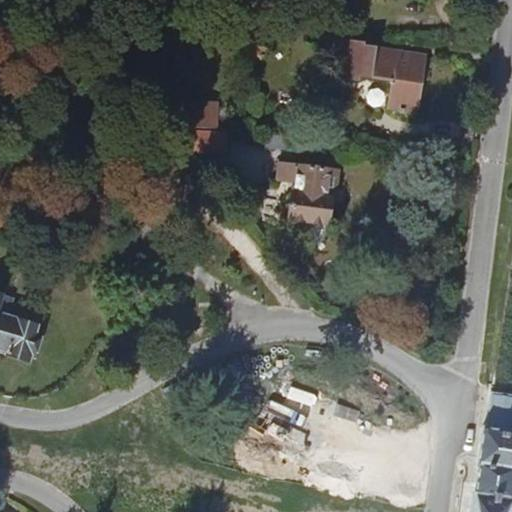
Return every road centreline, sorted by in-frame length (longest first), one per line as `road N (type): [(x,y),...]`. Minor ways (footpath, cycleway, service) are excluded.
road 1 (residential): [(463,401),(392,354),(301,329),(209,348),(91,412),(57,419),(0,414)]
road 2 (residential): [(463,401),(511,18)]
